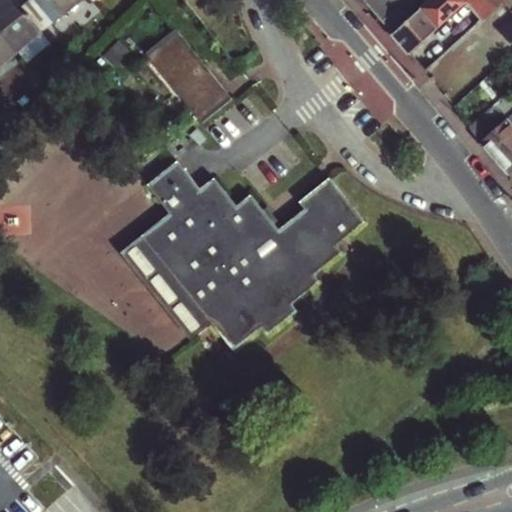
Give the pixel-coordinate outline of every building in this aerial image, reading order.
[(0,0),(0,25),(15,44),(50,18),(35,0),(0,0)] [(35,0),(50,18),(73,0),(35,0)] [(365,0),(395,32),(429,0),(365,0)] [(429,0),(395,32),(412,54),(469,3),(484,20),(505,0),(429,0)] [(0,54),(15,44),(0,25),(0,54)] [(203,127),(234,102),(176,32),(146,57),(203,127)] [(509,118),(511,114),(511,94),(509,92),(471,126),(483,141),(509,118)] [(511,121),(509,118),(483,141),(511,174),(511,173),(511,121)] [(219,183),(205,194),(181,165),(153,190),(174,217),(146,239),(217,326),(239,352),(267,329),(272,336),(302,312),(297,304),(324,282),(318,274),(346,252),(341,245),(370,223),(333,178),(302,203),(308,211),(282,231),(256,199),(242,210),(219,183)] [(146,239),(125,256),(196,343),(217,326),(146,239)] [(0,505),(41,467),(0,417),(0,505)]
